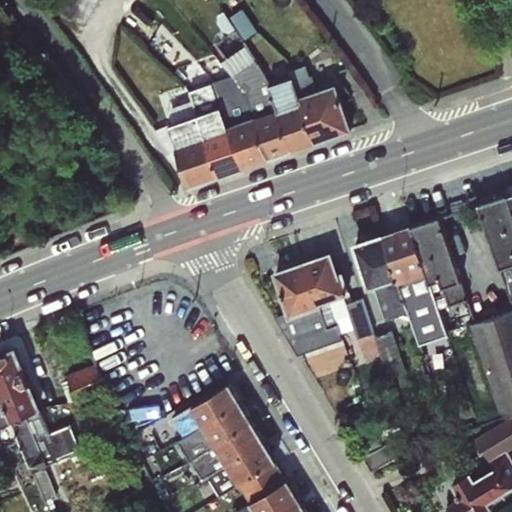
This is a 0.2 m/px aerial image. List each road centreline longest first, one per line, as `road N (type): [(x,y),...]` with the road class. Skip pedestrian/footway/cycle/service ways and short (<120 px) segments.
road 1 (primary): [(511,118),(185,227)]
road 2 (residential): [(361,511),(185,227)]
road 3 (unclassified): [(185,227),(25,0)]
road 4 (primary): [(185,227),(0,301)]
